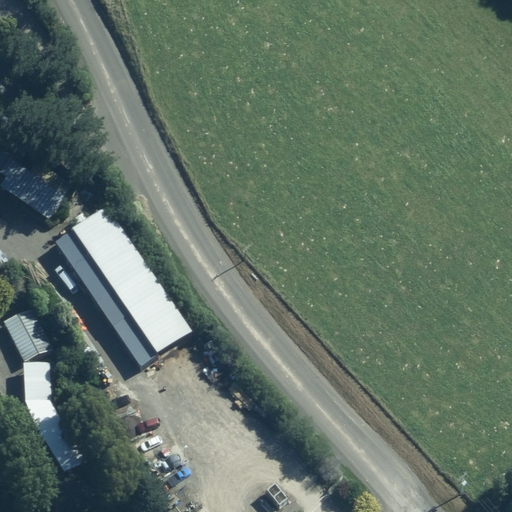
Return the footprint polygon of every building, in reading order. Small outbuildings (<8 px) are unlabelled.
[(0,155),(0,174),(10,166),(1,155),(0,155)] [(22,171),(6,193),(53,226),(69,204),(22,171)] [(74,235),(138,328),(130,334),(151,365),(159,359),(161,362),(196,339),(109,212),(74,235)] [(32,312),(6,325),(28,367),(54,353),(32,312)] [(52,367),(26,369),(28,408),(54,407),(52,367)]
